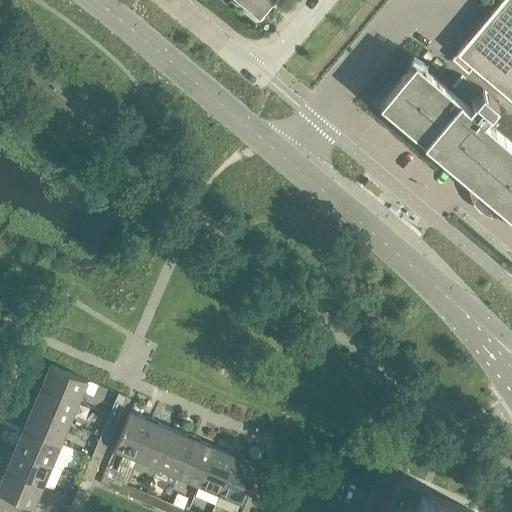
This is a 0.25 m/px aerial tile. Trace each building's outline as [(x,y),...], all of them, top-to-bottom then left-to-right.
[(236,0),(259,19),(274,0),(236,0)] [(511,0),(502,0),(452,60),(466,71),(469,74),(473,68),(482,75),(511,100),(511,0)] [(386,97),(380,104),(389,112),(447,161),(452,156),(459,162),(502,111),(503,110),(505,108),(498,103),(483,90),(480,93),(472,86),(462,78),(463,78),(462,77),(452,88),(471,103),(469,106),(425,69),(416,61),(412,66),(386,97)] [(502,111),(459,162),(464,167),(473,175),(472,177),(472,179),(471,182),(471,184),(471,185),(470,188),(471,191),(471,194),(472,197),(473,200),(475,203),(477,205),(478,207),(481,210),(483,211),(486,213),(488,214),(491,215),(494,216),(496,216),(499,217),(502,217),(504,216),(506,216),(508,215),(510,215),(511,215),(511,118),(508,115),(503,110),(502,111)] [(50,365),(41,387),(78,402),(87,381),(50,365)] [(41,387),(32,408),(69,423),(78,402),(41,387)] [(127,398),(118,394),(112,410),(121,414),(127,398)] [(32,408),(23,429),(60,444),(69,423),(32,408)] [(136,458),(151,422),(130,412),(114,449),(136,458)] [(100,437),(109,440),(116,425),(107,421),(100,437)] [(151,422),(136,458),(157,467),(173,431),(151,422)] [(22,431),(14,450),(51,465),(52,464),(59,447),(60,444),(23,429),(22,431)] [(178,476),(193,439),(173,431),(157,467),(178,476)] [(349,436),(343,450),(369,461),(375,447),(349,436)] [(109,440),(100,437),(94,452),(103,456),(109,440)] [(193,439),(178,476),(198,485),(214,448),(193,439)] [(214,448),(198,485),(219,494),(235,457),(214,448)] [(13,454),(6,471),(42,487),(49,470),(51,465),(14,450),(13,454)] [(235,457),(219,494),(242,503),(257,466),(235,457)] [(83,479),(91,482),(98,467),(89,463),(83,479)] [(104,476),(100,484),(115,491),(121,494),(129,476),(107,467),(104,476)] [(3,478),(0,484),(0,508),(9,511),(31,511),(39,493),(42,487),(6,471),(3,478)] [(82,480),(78,488),(76,494),(85,498),(91,482),(83,479),(82,480)] [(127,496),(142,502),(146,494),(131,487),(127,496)] [(470,511),(428,494),(422,492),(413,511),(470,511)] [(161,500),(146,494),(142,502),(157,509),(161,500)]
